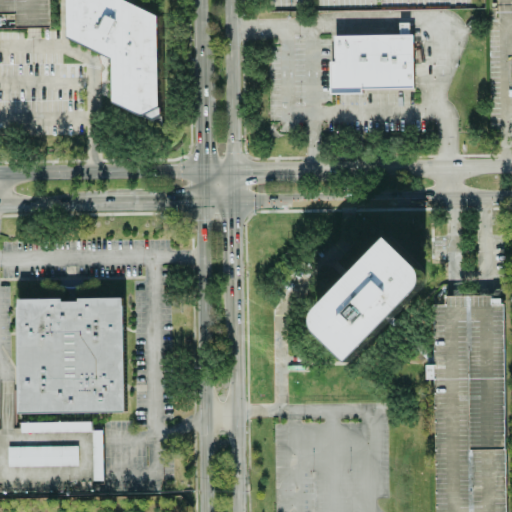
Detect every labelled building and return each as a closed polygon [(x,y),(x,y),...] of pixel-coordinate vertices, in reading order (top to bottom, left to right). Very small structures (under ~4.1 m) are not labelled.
[(0,0),(0,25),(49,25),(48,0),(0,0)] [(72,0),(72,35),(117,57),(117,100),(163,123),(162,11),(138,0),(72,0)] [(334,36),(334,61),(330,61),(330,93),(361,92),(361,87),(413,86),(412,34),(406,35),(406,27),(397,28),(398,35),(334,36)] [(100,96),(114,96),(114,85),(100,86),(100,96)] [(392,238),(424,268),(426,277),(425,285),(351,361),(318,330),(316,323),(318,314),(392,238)] [(503,296),(445,296),(445,304),(433,304),(434,365),(426,365),(427,379),(434,379),(435,511),(447,511),(470,511),(505,511),(503,296)] [(19,413),(125,412),(124,298),(18,300),(19,413)] [(91,422),(20,423),(20,433),(91,432),(91,422)] [(78,445),(8,446),(8,467),(78,466),(78,445)]
